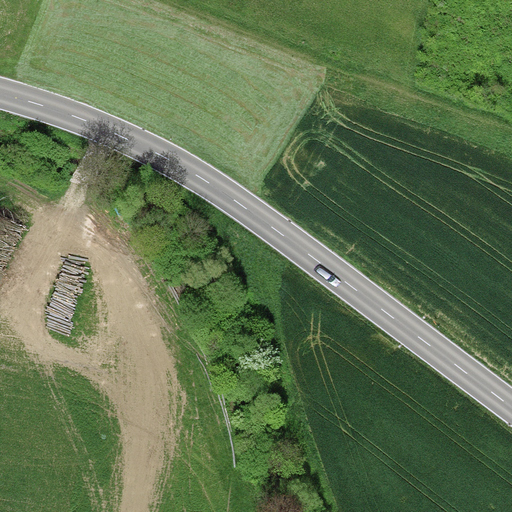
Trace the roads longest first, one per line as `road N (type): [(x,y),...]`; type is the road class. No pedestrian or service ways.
road 1 (tertiary): [(511,405),(297,245),(150,149),(0,88)]
road 2 (track): [(176,0),(511,128)]
